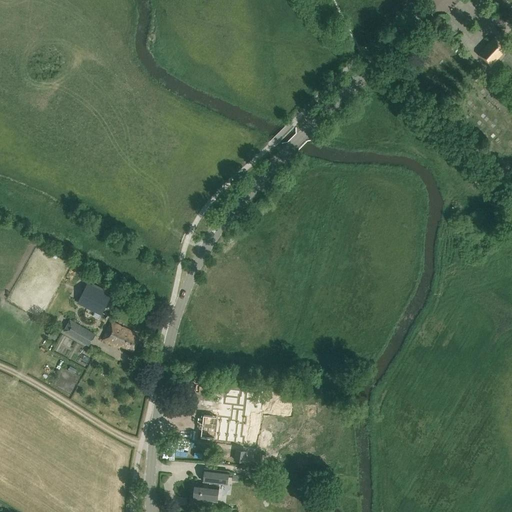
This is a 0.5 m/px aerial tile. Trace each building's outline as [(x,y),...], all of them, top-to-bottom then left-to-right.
[(491,67),(508,48),(505,45),(495,36),(478,54),(491,67)] [(87,283),(77,304),(101,315),(111,294),(87,283)] [(63,331),(72,336),(89,345),(95,334),(79,325),(70,320),(63,331)] [(133,351),(139,338),(134,335),(135,333),(112,321),(103,340),(115,346),(116,343),(133,351)] [(52,329),(49,335),(56,339),(60,333),(52,329)] [(240,427),(241,418),(203,414),(201,437),(238,440),(239,427),(240,427)] [(272,440),(271,423),(253,424),(254,441),(272,440)] [(227,484),(229,471),(205,468),(204,481),(208,481),(207,484),(195,482),(193,498),(216,501),(218,485),(212,484),(212,482),(227,484)]
